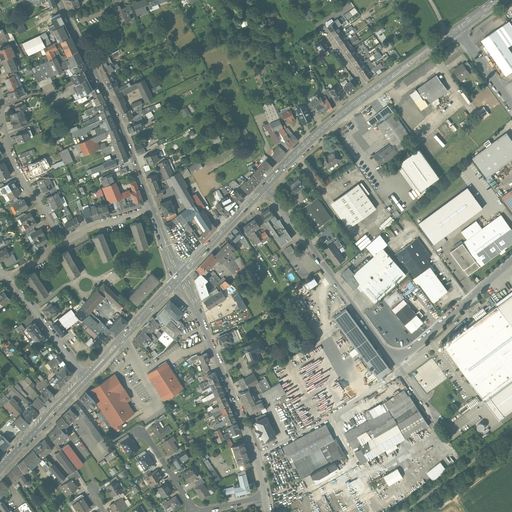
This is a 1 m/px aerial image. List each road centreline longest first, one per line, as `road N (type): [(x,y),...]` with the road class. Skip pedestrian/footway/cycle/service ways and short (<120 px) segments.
road 1 (unclassified): [(392,362),(263,185)]
road 2 (residential): [(151,207),(67,16)]
road 3 (tertiary): [(179,276),(257,456)]
road 4 (unclassified): [(511,261),(392,362)]
road 5 (residential): [(61,243),(18,171),(0,115)]
road 6 (secondary): [(368,93),(263,185)]
road 7 (secondary): [(179,276),(85,378)]
road 8 (residential): [(5,280),(85,378)]
road 9 (secondary): [(263,185),(179,276)]
road 10 (secondary): [(85,378),(0,468)]
